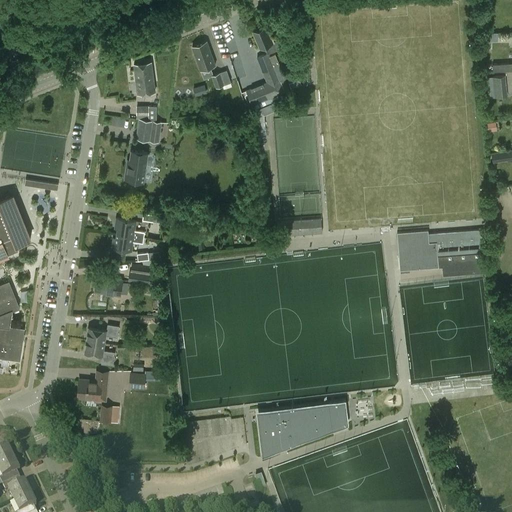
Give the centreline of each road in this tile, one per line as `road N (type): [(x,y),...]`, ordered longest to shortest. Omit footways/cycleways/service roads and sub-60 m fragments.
road 1 (unclassified): [(26,400),(50,377),(96,97),(86,65)]
road 2 (secondary): [(86,65),(245,0)]
road 3 (unclassified): [(73,511),(26,400)]
